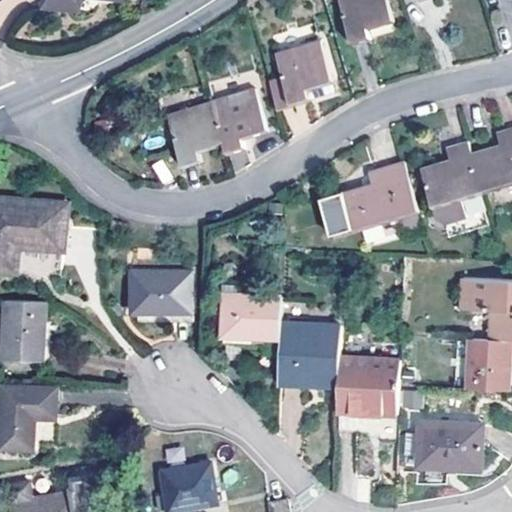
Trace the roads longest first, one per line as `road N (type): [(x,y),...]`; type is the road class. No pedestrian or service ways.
road 1 (residential): [(29,97),(88,169),(122,195),(193,204),(253,183),(397,96),(511,70)]
road 2 (unclassified): [(29,97),(212,0)]
road 3 (residential): [(178,388),(240,422),(321,511)]
